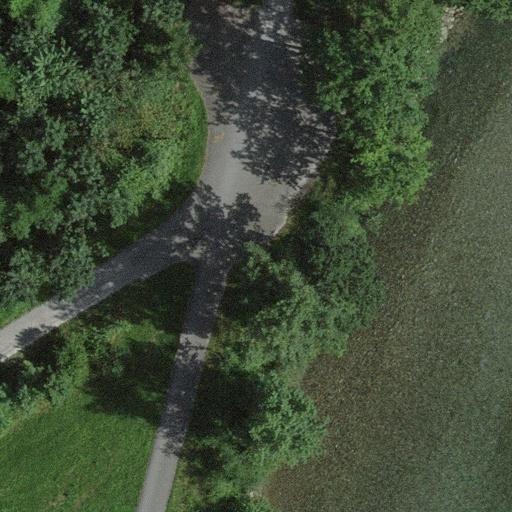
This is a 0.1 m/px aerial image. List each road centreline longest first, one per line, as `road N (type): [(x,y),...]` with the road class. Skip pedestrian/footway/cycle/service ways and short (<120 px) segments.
road 1 (track): [(249,201),(171,511)]
road 2 (track): [(0,361),(249,201)]
road 3 (unknown): [(391,0),(356,96),(249,201)]
road 4 (track): [(289,0),(249,201)]
